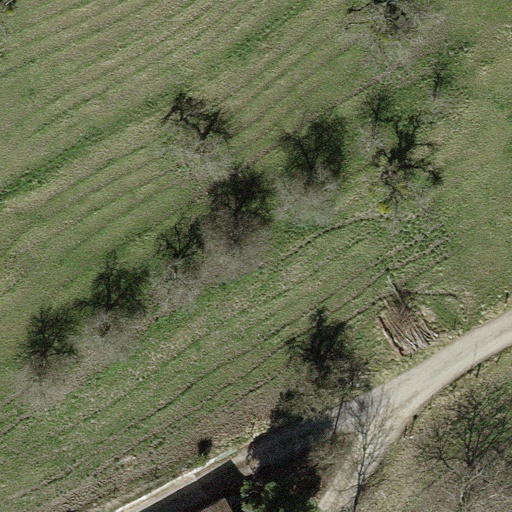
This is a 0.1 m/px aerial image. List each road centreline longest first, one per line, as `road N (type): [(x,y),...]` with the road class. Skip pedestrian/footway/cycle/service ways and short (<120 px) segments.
road 1 (track): [(511,336),(399,417),(343,511)]
road 2 (track): [(175,511),(237,478),(399,417)]
